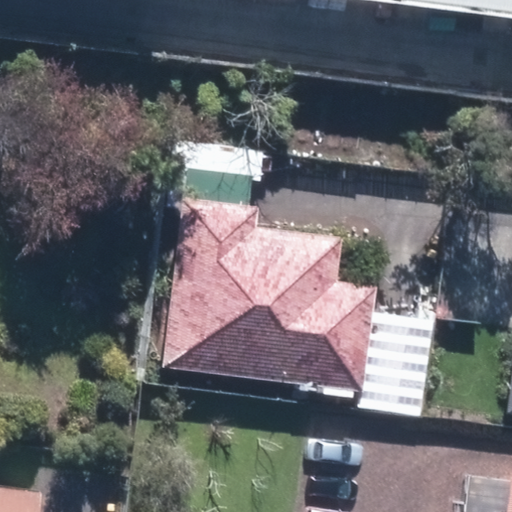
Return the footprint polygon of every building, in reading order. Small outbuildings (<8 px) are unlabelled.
[(511,0),(307,0),(511,25),(511,0)] [(166,220),(148,371),(357,396),(369,293),(327,288),(332,240),(166,220)] [(511,338),(503,338),(494,415),(511,417),(511,338)] [(446,511),(511,511),(511,473),(452,467),(446,511)] [(31,511),(33,491),(0,487),(0,511),(31,511)]
